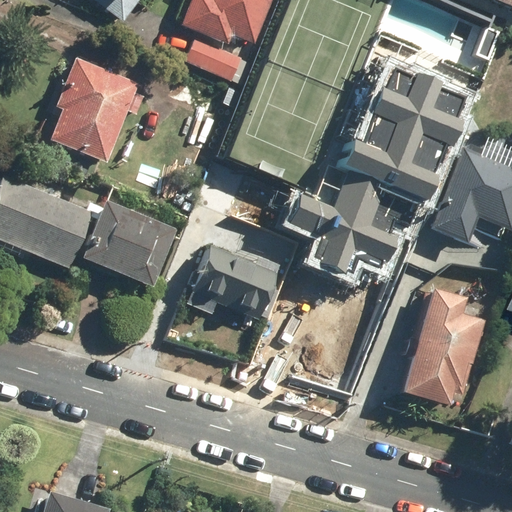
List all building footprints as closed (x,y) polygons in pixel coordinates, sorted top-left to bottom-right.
[(79,0),(117,27),(136,0),(79,0)] [(189,0),(179,25),(228,45),(232,35),(254,44),(272,0),(189,0)] [(511,0),(476,0),(511,14),(511,0)] [(242,58),(193,40),(185,64),(233,82),(242,58)] [(134,86),(69,61),(50,110),(56,113),(44,144),(102,166),(123,114),(133,118),(141,99),(130,95),(134,86)] [(331,240),(322,265),(354,277),(364,251),(391,261),(400,236),(373,226),(387,189),(424,203),(466,91),(396,65),(342,211),(296,194),(285,223),(331,240)] [(221,93),(172,75),(164,99),(212,117),(221,93)] [(465,148),(434,229),(470,242),(480,217),(511,228),(511,224),(511,162),(511,166),(465,148)] [(86,217),(0,183),(0,246),(64,272),(86,217)] [(165,235),(98,207),(74,263),(142,291),(165,235)] [(279,280),(201,249),(178,305),(256,336),(279,280)] [(468,300),(433,290),(403,394),(450,407),(455,390),(461,392),(468,367),(473,368),(485,324),(463,318),(468,300)] [(374,318),(335,302),(316,351),(355,367),(374,318)] [(92,511),(40,497),(36,511),(92,511)]
